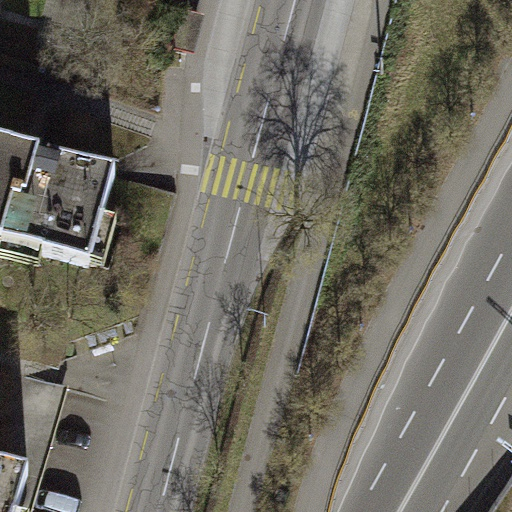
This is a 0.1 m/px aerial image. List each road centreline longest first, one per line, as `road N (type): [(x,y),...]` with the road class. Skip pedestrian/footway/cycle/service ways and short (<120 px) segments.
road 1 (tertiary): [(164,511),(301,0)]
road 2 (trunk): [(402,511),(511,316)]
